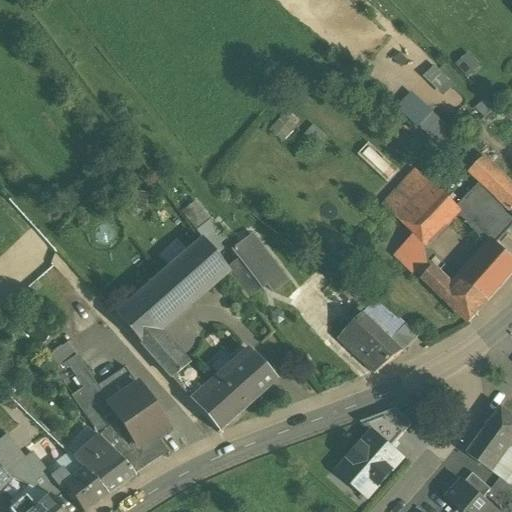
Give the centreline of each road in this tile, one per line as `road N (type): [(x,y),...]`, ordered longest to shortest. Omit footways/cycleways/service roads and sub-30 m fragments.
road 1 (secondary): [(464,356),(216,459),(125,511)]
road 2 (residential): [(464,356),(475,382),(462,425),(387,511)]
